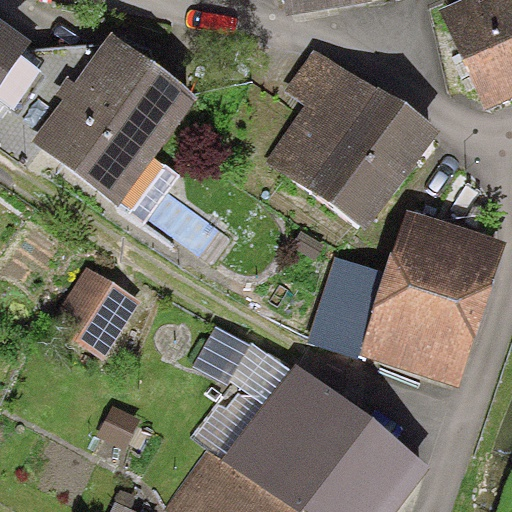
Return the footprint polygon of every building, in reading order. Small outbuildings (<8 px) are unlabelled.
[(282,0),(287,25),(410,0),(282,0)] [(511,0),(469,0),(433,16),(481,123),(511,109),(511,0)] [(0,100),(32,50),(0,29),(0,100)] [(195,105),(111,42),(33,146),(117,209),(195,105)] [(434,141),(309,56),(281,97),(305,114),(263,175),(363,243),(434,141)] [(506,254),(408,219),(357,360),(455,396),(506,254)] [(138,309),(85,273),(50,325),(102,361),(138,309)] [(394,511),(430,466),(295,363),(222,458),(293,511),(394,511)] [(293,511),(222,458),(206,449),(164,510),(167,511),(293,511)]
